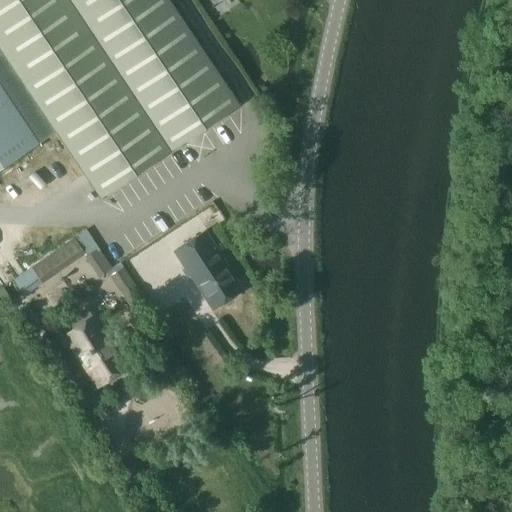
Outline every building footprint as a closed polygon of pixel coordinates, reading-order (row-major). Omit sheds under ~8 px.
[(0,0),(0,168),(56,131),(101,198),(240,105),(170,0),(0,0)] [(260,165),(259,173),(267,173),(268,165),(260,165)] [(86,230),(75,238),(82,248),(85,246),(103,274),(112,268),(86,230)] [(244,289),(205,230),(174,250),(213,309),(244,289)] [(75,238),(14,279),(22,290),(82,248),(75,238)] [(121,262),(112,268),(141,313),(150,307),(121,262)] [(66,333),(99,384),(126,366),(93,316),(66,333)]
